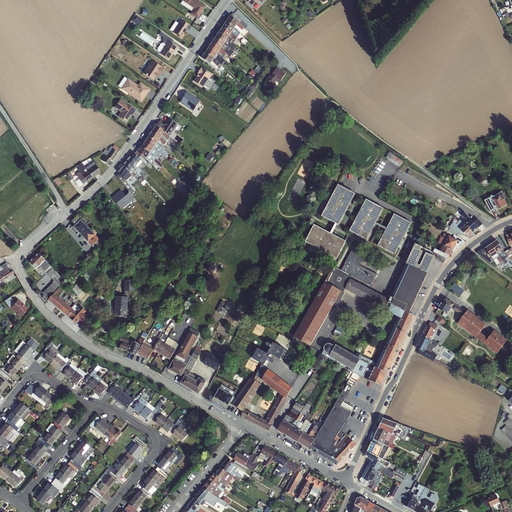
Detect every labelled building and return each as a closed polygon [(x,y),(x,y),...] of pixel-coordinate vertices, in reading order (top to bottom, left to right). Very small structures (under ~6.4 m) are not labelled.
[(206,6),(197,0),(181,0),(182,1),(180,4),(191,11),(189,14),(197,19),(206,6)] [(511,5),(511,6),(501,9),(503,15),(509,13),(511,19),(511,18),(511,5)] [(138,16),(134,21),(140,25),(143,19),(138,16)] [(226,22),(235,28),(238,23),(230,16),(226,22)] [(172,32),(181,38),(187,30),(189,31),(191,27),(180,19),(172,32)] [(235,28),(226,22),(223,27),(231,33),(235,28)] [(231,33),(223,27),(219,33),(228,39),(231,33)] [(228,39),(219,33),(216,38),(224,43),(228,39)] [(221,48),(224,43),(216,38),(212,43),(221,48)] [(175,53),(178,48),(167,41),(159,53),(168,60),(174,52),(175,53)] [(221,48),(212,43),(209,48),(218,54),(221,48)] [(214,59),(218,54),(209,48),(205,53),(214,59)] [(214,59),(205,53),(202,58),(210,64),(214,59)] [(159,75),(163,68),(151,60),(143,73),(153,81),(156,76),(155,75),(156,74),(159,75)] [(212,75),(201,68),(197,74),(198,75),(194,81),(203,88),(212,75)] [(270,75),(264,84),(271,89),(277,81),(276,80),(277,79),(280,81),(286,74),(277,68),(271,76),(270,75)] [(124,77),(118,85),(121,87),(120,89),(141,103),(150,89),(140,82),(138,85),(124,77)] [(250,96),(255,87),(253,86),(247,95),(250,96)] [(183,99),(180,103),(193,112),(200,101),(187,92),(183,98),(183,99)] [(235,104),(240,106),(243,98),(238,96),(235,104)] [(117,116),(126,122),(130,116),(131,117),(136,110),(120,99),(114,108),(120,112),(117,116)] [(169,136),(177,126),(177,125),(169,119),(165,123),(161,120),(157,125),(165,132),(169,136)] [(152,132),(161,137),(165,132),(157,125),(152,132)] [(157,143),(161,137),(152,132),(149,137),(157,143)] [(157,143),(149,137),(145,142),(154,148),(157,143)] [(154,148),(145,142),(142,147),(150,153),(154,148)] [(103,161),(107,164),(110,160),(112,161),(120,149),(114,145),(103,161)] [(150,153),(142,147),(138,152),(146,160),(150,153)] [(140,159),(134,153),(129,160),(135,165),(140,159)] [(176,167),(180,163),(169,153),(165,157),(176,167)] [(390,153),(386,158),(397,166),(401,161),(390,153)] [(306,158),(299,174),(309,178),(316,162),(306,158)] [(135,165),(129,160),(124,166),(130,172),(135,165)] [(84,166),(92,178),(100,172),(93,162),(87,166),(86,165),(84,166)] [(92,178),(84,166),(81,163),(76,166),(80,171),(76,174),(77,176),(73,179),(79,187),(92,178)] [(130,172),(124,166),(118,173),(124,179),(130,172)] [(338,185),(321,216),(339,226),(355,194),(338,185)] [(132,195),(130,193),(126,196),(121,190),(111,198),(121,210),(135,199),(132,195)] [(490,212),(495,210),(495,209),(496,208),(498,211),(508,206),(505,200),(506,199),(502,191),(494,196),(491,195),(490,197),(484,201),(490,212)] [(366,199),(349,231),(367,240),(384,209),(366,199)] [(465,224),(473,233),(479,228),(478,227),(483,223),(478,218),(473,222),(466,213),(463,211),(460,214),(467,222),(465,224)] [(394,214),(378,246),(395,255),(412,223),(394,214)] [(80,219),(77,216),(72,221),(76,225),(81,220),(80,219)] [(81,220),(76,225),(73,227),(88,243),(96,236),(81,220)] [(473,233),(465,224),(459,220),(456,224),(453,222),(449,228),(445,226),(443,228),(445,230),(445,232),(456,238),(459,233),(468,238),(473,233)] [(314,225),(305,242),(337,259),(346,241),(314,225)] [(443,245),(453,251),(458,240),(448,235),(445,234),(440,244),(443,245)] [(96,236),(88,243),(92,247),(99,240),(96,236)] [(99,240),(92,247),(96,250),(103,243),(99,239),(99,240)] [(490,244),(505,265),(511,259),(511,247),(508,250),(505,252),(497,240),(490,244)] [(352,277),(370,287),(377,274),(360,266),(364,257),(352,250),(341,270),(335,267),(327,283),(325,282),(294,337),(310,346),(332,308),(341,292),(343,293),(345,290),(353,294),(387,312),(398,317),(401,319),(378,368),(375,367),(375,366),(372,371),(368,380),(382,387),(388,374),(415,316),(409,313),(428,274),(435,257),(430,255),(426,253),(420,266),(417,265),(423,252),(420,250),(422,247),(415,244),(413,249),(406,264),(391,297),(390,300),(350,279),(352,277)] [(505,265),(490,244),(485,248),(494,260),(497,265),(500,263),(500,264),(501,264),(504,266),(505,265)] [(453,251),(443,245),(440,251),(435,248),(433,252),(438,255),(437,258),(444,262),(446,259),(447,259),(449,256),(450,257),(453,251)] [(184,256),(181,262),(187,265),(195,251),(189,247),(187,252),(185,252),(183,255),(184,256)] [(494,260),(485,248),(484,247),(477,253),(490,263),(494,260)] [(39,266),(45,260),(38,253),(29,262),(36,270),(39,266)] [(45,260),(39,266),(47,274),(54,281),(52,284),(43,293),(49,299),(54,293),(55,292),(63,283),(65,281),(53,269),(51,267),(45,260)] [(0,265),(0,281),(13,272),(11,268),(8,270),(5,265),(8,264),(6,262),(0,265)] [(79,267),(72,274),(74,277),(82,269),(79,267)] [(207,276),(203,284),(205,285),(206,284),(208,285),(212,279),(207,276)] [(352,277),(350,279),(369,289),(370,287),(352,277)] [(124,292),(128,292),(134,292),(135,281),(125,280),(124,292)] [(55,292),(54,293),(58,297),(59,295),(67,287),(63,283),(55,292)] [(454,283),(451,289),(462,296),(466,290),(454,283)] [(341,292),(332,308),(336,309),(345,293),(343,293),(341,292)] [(54,293),(49,299),(48,300),(68,317),(74,311),(71,308),(65,303),(62,300),(58,297),(54,293)] [(128,297),(124,297),(115,296),(114,316),(124,317),(124,312),(128,312),(128,297)] [(97,297),(94,300),(99,305),(102,301),(97,297)] [(20,303),(16,299),(9,307),(16,313),(16,314),(19,317),(26,310),(22,307),(20,304),(20,303)] [(444,313),(442,316),(446,318),(452,309),(460,315),(463,310),(446,299),(443,303),(442,302),(438,309),(444,313)] [(222,301),(216,311),(219,313),(225,302),(222,301)] [(74,311),(68,317),(69,318),(77,325),(80,321),(85,325),(91,317),(86,313),(87,312),(80,306),(79,307),(75,304),(71,308),(74,311)] [(468,310),(457,324),(497,354),(507,340),(494,330),(488,339),(480,332),(486,324),(468,310)] [(401,319),(398,317),(386,344),(384,344),(383,344),(382,347),(382,349),(383,349),(377,363),(362,356),(357,354),(356,357),(361,360),(354,371),(329,357),(330,356),(328,354),(326,353),(325,352),(324,351),(322,355),(320,354),(311,367),(316,370),(323,360),(325,357),(332,361),(339,365),(346,370),(348,370),(353,373),(359,376),(363,378),(367,369),(372,371),(375,366),(375,367),(378,368),(401,319)] [(422,336),(431,340),(438,326),(430,322),(428,326),(426,325),(422,336)] [(339,323),(333,334),(340,337),(345,326),(339,323)] [(193,342),(195,343),(200,333),(191,328),(189,332),(196,336),(193,342)] [(185,338),(193,342),(196,336),(189,332),(185,338)] [(141,345),(138,352),(143,343),(144,341),(145,340),(147,337),(145,335),(146,334),(143,333),(140,338),(137,343),(141,345)] [(144,341),(143,343),(148,346),(153,350),(159,340),(160,340),(163,335),(160,333),(152,346),(144,341)] [(163,335),(160,340),(165,343),(168,338),(165,336),(163,335)] [(431,340),(422,336),(416,348),(419,350),(418,354),(452,371),(453,369),(435,360),(437,355),(431,352),(433,349),(436,347),(438,344),(431,340)] [(165,343),(176,350),(179,344),(168,338),(165,343)] [(174,358),(180,360),(187,364),(192,356),(189,355),(195,343),(193,342),(185,338),(176,355),(174,358)] [(159,340),(153,350),(154,350),(169,360),(176,350),(165,343),(160,340),(159,340)] [(22,363),(35,347),(28,341),(23,347),(20,345),(12,355),(15,357),(22,363)] [(132,341),(131,345),(128,352),(133,354),(137,343),(132,341)] [(123,342),(123,343),(119,349),(128,352),(131,345),(123,342)] [(192,356),(187,364),(182,374),(185,375),(186,375),(197,381),(199,378),(190,373),(197,360),(214,369),(218,372),(223,361),(214,356),(219,346),(210,342),(203,355),(200,353),(202,349),(197,347),(192,356)] [(138,352),(137,354),(143,358),(148,346),(143,343),(138,352)] [(261,364),(255,375),(258,377),(267,360),(270,362),(271,362),(272,362),(272,361),(272,360),(268,358),(270,355),(280,360),(285,350),(273,343),(271,345),(268,344),(267,344),(266,344),(265,345),(266,346),(270,348),(266,354),(257,349),(252,359),(261,364)] [(361,360),(356,357),(336,345),(335,347),(331,345),(330,344),(328,344),(326,345),(325,346),(324,348),(324,350),(324,351),(325,352),(326,353),(328,354),(330,356),(329,357),(354,371),(361,360)] [(224,345),(220,353),(225,355),(229,347),(224,345)] [(148,346),(143,358),(147,360),(154,350),(153,350),(148,346)] [(46,349),(39,359),(42,361),(41,362),(48,367),(53,360),(56,357),(50,352),(52,349),(48,347),(46,349)] [(22,363),(15,357),(12,355),(9,358),(12,361),(7,367),(14,373),(22,363)] [(180,360),(174,358),(168,370),(175,373),(180,360)] [(53,360),(48,367),(58,375),(64,368),(53,360)] [(180,360),(175,373),(180,376),(181,376),(182,374),(187,364),(180,360)] [(7,367),(4,364),(0,368),(0,372),(1,374),(0,375),(0,376),(6,382),(14,373),(7,367)] [(68,384),(74,377),(77,373),(67,365),(64,368),(58,375),(61,377),(60,378),(68,384)] [(265,420),(261,427),(269,431),(272,425),(273,425),(287,399),(286,398),(292,388),(268,369),(261,380),(280,394),(265,420)] [(359,376),(353,373),(350,372),(345,380),(348,381),(347,384),(352,387),(356,380),(360,379),(359,376)] [(186,375),(185,375),(180,384),(199,395),(207,382),(199,378),(197,381),(186,375)] [(74,377),(68,384),(74,389),(78,383),(82,386),(87,379),(84,376),(80,382),(74,377)] [(91,394),(97,387),(100,383),(93,378),(92,379),(89,377),(87,379),(82,386),(91,394)] [(236,399),(232,405),(242,412),(244,410),(261,385),(256,381),(251,378),(251,377),(236,399)] [(104,392),(107,388),(100,383),(97,387),(104,392)] [(219,388),(226,392),(234,396),(236,393),(222,384),(219,388)] [(315,439),(313,443),(334,455),(336,453),(334,451),(337,448),(335,447),(334,445),(337,442),(334,440),(337,436),(340,431),(351,412),(340,406),(344,401),(352,387),(347,384),(323,425),(315,439)] [(501,385),(499,390),(506,393),(508,388),(501,385)] [(32,395),(38,400),(45,393),(38,388),(35,391),(30,387),(22,391),(30,398),(32,395)] [(97,387),(91,394),(98,400),(102,394),(105,397),(111,390),(108,387),(107,388),(104,392),(97,387)] [(214,398),(215,398),(221,402),(226,392),(219,388),(216,394),(214,398)] [(115,405),(121,398),(111,390),(105,397),(115,405)] [(214,398),(216,394),(208,390),(205,397),(213,402),(215,398),(214,398)] [(226,392),(221,402),(229,406),(230,404),(234,397),(234,396),(226,392)] [(45,393),(38,400),(46,406),(44,409),(43,410),(46,412),(54,402),(55,402),(50,398),(51,398),(45,393)] [(127,403),(121,398),(115,405),(121,411),(125,407),(128,409),(134,402),(130,399),(127,403)] [(134,402),(128,409),(131,411),(130,412),(137,418),(143,410),(146,407),(139,401),(139,402),(136,399),(134,402)] [(46,406),(38,400),(36,403),(44,409),(46,406)] [(340,406),(351,412),(354,408),(349,404),(344,401),(340,406)] [(283,420),(293,426),(304,432),(309,422),(310,422),(309,422),(305,420),(304,424),(300,422),(304,416),(303,416),(304,415),(305,416),(311,406),(307,403),(304,408),(303,407),(296,403),(293,408),(291,411),(288,416),(286,415),(283,420)] [(28,413),(19,405),(10,415),(18,421),(23,414),(26,417),(29,413),(28,413)] [(143,410),(137,418),(143,423),(146,419),(149,421),(155,414),(158,411),(155,409),(150,415),(143,410)] [(244,410),(242,412),(241,417),(261,427),(265,420),(244,410)] [(155,414),(149,421),(153,424),(152,425),(158,430),(165,422),(159,417),(161,414),(158,411),(155,414)] [(305,420),(309,422),(311,414),(307,412),(305,416),(304,415),(303,416),(304,416),(300,422),(304,424),(305,420)] [(4,425),(12,431),(14,428),(12,427),(18,421),(10,415),(5,421),(6,423),(4,425)] [(60,430),(60,431),(68,421),(61,415),(53,425),(60,430)] [(376,434),(393,443),(394,440),(399,441),(400,439),(405,440),(410,428),(383,418),(376,434)] [(511,441),(511,421),(509,418),(504,423),(506,425),(501,430),(511,441)] [(293,426),(283,420),(277,430),(288,437),(293,426)] [(309,422),(304,432),(309,436),(315,439),(323,425),(318,422),(318,423),(314,420),(312,423),(312,424),(309,422)] [(96,425),(97,424),(94,421),(92,421),(87,427),(92,431),(96,425)] [(165,422),(158,430),(166,436),(167,434),(170,436),(179,426),(176,424),(172,428),(165,422)] [(43,433),(46,435),(53,441),(59,434),(57,433),(60,430),(53,425),(52,424),(47,429),(43,433)] [(100,441),(101,439),(107,432),(98,424),(97,424),(96,425),(92,431),(90,433),(94,437),(100,441)] [(4,425),(0,429),(0,438),(3,441),(9,434),(14,438),(17,435),(12,431),(4,425)] [(170,436),(169,437),(180,445),(189,434),(179,426),(170,436)] [(293,426),(288,437),(297,442),(304,432),(293,426)] [(112,445),(117,440),(119,437),(116,435),(114,437),(107,432),(101,439),(107,443),(104,447),(108,450),(112,445)] [(304,432),(297,442),(303,446),(309,436),(304,432)] [(393,443),(376,434),(372,442),(383,447),(387,449),(388,447),(394,450),(395,446),(393,444),(393,443)] [(46,435),(38,444),(45,450),(47,447),(48,447),(53,441),(46,435)] [(335,447),(337,448),(345,456),(356,444),(346,435),(341,440),(335,447)] [(309,436),(303,446),(309,449),(313,443),(315,439),(309,436)] [(143,447),(133,439),(130,443),(133,446),(125,455),(132,462),(140,452),(139,451),(143,447)] [(383,447),(372,442),(368,452),(382,459),(386,451),(383,449),(383,447)] [(313,443),(309,449),(331,461),(333,457),(334,455),(313,443)] [(30,455),(37,461),(43,454),(42,453),(45,450),(38,444),(30,455)] [(73,454),(80,460),(86,454),(88,455),(91,452),(90,452),(81,445),(79,448),(78,447),(73,454)] [(334,455),(333,457),(339,463),(345,456),(337,448),(334,451),(336,453),(334,455)] [(279,457),(266,449),(262,455),(266,457),(264,460),(268,462),(266,467),(270,470),(274,464),(279,457)] [(162,461),(169,466),(177,457),(170,451),(162,461)] [(367,466),(380,473),(391,478),(394,476),(394,474),(391,472),(392,470),(395,471),(395,472),(405,478),(408,473),(382,459),(368,452),(366,455),(367,458),(370,460),(367,466)] [(69,461),(67,464),(73,470),(75,469),(76,469),(82,462),(80,460),(73,454),(67,460),(69,461)] [(236,459),(234,462),(236,463),(245,469),(247,470),(248,469),(251,464),(249,463),(249,462),(249,461),(251,458),(244,454),(242,458),(237,455),(235,458),(236,459)] [(30,455),(22,464),(29,469),(31,466),(32,466),(37,461),(30,455)] [(117,465),(124,471),(132,462),(125,455),(117,465)] [(279,457),(274,464),(276,465),(277,463),(281,466),(276,473),(280,475),(285,468),(286,469),(289,463),(283,459),(279,457)] [(251,464),(248,469),(256,474),(259,469),(255,467),(259,460),(256,458),(252,465),(251,464)] [(228,460),(221,470),(227,474),(228,473),(233,477),(239,470),(246,475),(249,471),(247,470),(245,469),(236,463),(235,465),(228,460)] [(154,470),(161,476),(169,466),(162,461),(154,470)] [(300,469),(289,463),(286,469),(285,468),(280,475),(278,478),(282,481),(285,476),(283,475),(286,471),(287,472),(286,473),(290,475),(292,472),(297,475),(298,473),(300,469)] [(59,473),(66,479),(73,470),(67,464),(64,467),(59,473)] [(105,471),(115,480),(117,477),(119,478),(124,471),(117,465),(111,471),(107,468),(105,471)] [(380,473),(367,466),(360,480),(361,484),(364,486),(367,485),(371,487),(371,489),(374,490),(381,478),(378,476),(380,473)] [(10,475),(0,467),(0,478),(4,482),(10,475)] [(297,475),(294,480),(300,484),(306,472),(300,469),(298,473),(297,475)] [(146,479),(156,488),(164,479),(161,476),(154,470),(146,479)] [(221,470),(216,477),(229,485),(234,477),(233,477),(228,473),(227,474),(221,470)] [(99,484),(107,490),(115,480),(105,471),(102,474),(105,477),(99,484)] [(58,489),(60,491),(63,488),(68,481),(66,479),(59,473),(53,480),(54,480),(51,483),(58,489)] [(16,480),(10,475),(4,482),(11,487),(12,486),(15,488),(21,482),(17,479),(16,480)] [(312,485),(313,485),(316,487),(314,490),(315,492),(314,493),(319,496),(320,495),(323,490),(322,490),(325,485),(316,479),(315,479),(313,478),(314,477),(310,475),(307,482),(312,485)] [(215,476),(209,484),(215,489),(219,484),(221,485),(227,489),(229,485),(216,477),(215,476)] [(157,488),(156,488),(146,479),(138,489),(140,490),(149,497),(157,488)] [(294,495),(300,484),(294,480),(286,494),(294,499),(296,496),(294,495)] [(397,481),(390,497),(395,499),(402,483),(397,481)] [(307,482),(301,492),(307,495),(309,491),(309,490),(312,485),(307,482)] [(48,498),(51,500),(56,493),(55,492),(58,489),(51,483),(48,487),(46,485),(41,492),(48,498)] [(107,490),(99,484),(94,490),(91,487),(88,490),(99,499),(107,490)] [(212,492),(215,489),(209,484),(207,486),(204,490),(209,494),(222,502),(224,499),(212,492)] [(413,511),(426,487),(419,484),(416,489),(419,490),(416,495),(414,494),(410,500),(407,498),(403,505),(413,511)] [(328,485),(328,486),(324,491),(329,494),(333,488),(328,485)] [(235,489),(230,486),(226,492),(231,495),(235,489)] [(426,487),(413,511),(416,511),(426,511),(428,510),(431,511),(437,499),(436,498),(437,496),(432,493),(429,498),(427,497),(427,495),(429,490),(426,487)] [(341,493),(333,488),(329,494),(332,496),(336,499),(341,493)] [(83,503),(91,509),(99,499),(88,490),(86,494),(89,496),(83,503)] [(132,500),(139,505),(144,499),(148,502),(150,499),(149,497),(140,490),(132,500)] [(199,507),(202,509),(203,508),(206,504),(214,509),(217,504),(225,509),(228,505),(222,502),(209,494),(204,490),(193,503),(199,507)] [(34,501),(44,509),(47,506),(44,504),(48,498),(41,492),(34,501)] [(303,501),(307,495),(301,492),(298,497),(296,496),(294,499),(305,506),(307,503),(303,501)] [(327,498),(325,502),(325,503),(327,504),(330,505),(331,506),(332,507),(336,499),(332,496),(329,494),(328,496),(327,498)] [(487,499),(492,511),(493,511),(499,510),(497,505),(499,504),(502,510),(503,510),(504,511),(509,511),(504,502),(501,503),(501,502),(500,503),(496,495),(487,499)] [(364,511),(370,502),(361,497),(357,499),(351,511),(364,511)] [(124,509),(127,511),(133,511),(136,509),(139,505),(132,500),(124,509)] [(371,511),(375,506),(370,502),(364,511),(371,511)] [(75,511),(88,511),(91,509),(83,503),(75,511)] [(206,511),(202,509),(199,507),(193,503),(188,508),(193,511),(206,511)] [(325,503),(319,511),(327,511),(331,506),(330,505),(327,504),(325,503)]
